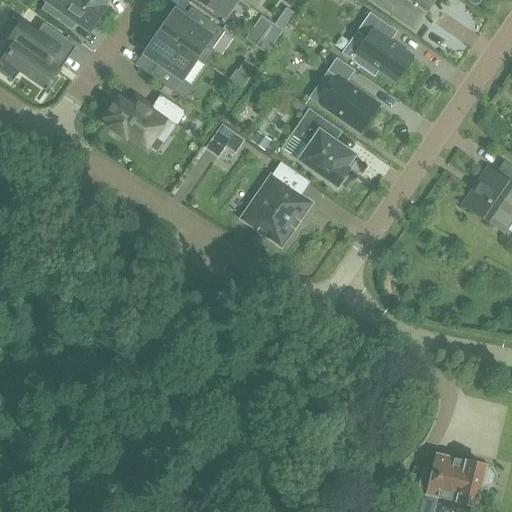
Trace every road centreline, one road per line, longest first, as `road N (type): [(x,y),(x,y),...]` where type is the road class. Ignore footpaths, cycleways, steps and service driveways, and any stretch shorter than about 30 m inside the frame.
road 1 (residential): [(330,309),(511,34)]
road 2 (residential): [(330,309),(229,255),(52,136)]
road 3 (unclassified): [(313,511),(330,309)]
road 4 (residential): [(511,359),(412,341),(330,309)]
road 5 (residential): [(143,0),(52,136)]
